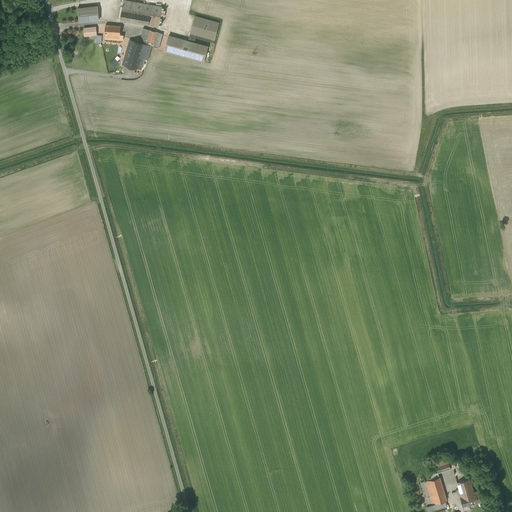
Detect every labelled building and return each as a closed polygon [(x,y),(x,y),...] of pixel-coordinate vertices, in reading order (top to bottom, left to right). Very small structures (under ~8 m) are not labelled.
[(162,5),(129,0),(123,0),(120,20),(159,26),(162,5)] [(97,6),(76,8),(77,21),(99,19),(97,6)] [(213,24),(193,20),(190,33),(211,38),(213,24)] [(121,25),(106,24),(105,39),(124,40),(124,34),(121,34),(121,25)] [(95,26),(82,28),(84,36),(96,35),(95,26)] [(162,34),(143,28),(140,38),(147,40),(146,42),(159,46),(162,34)] [(209,47),(168,36),(164,51),(204,62),(209,47)] [(151,47),(129,40),(122,65),(140,71),(144,59),(147,60),(151,47)] [(115,65),(122,58),(118,54),(111,62),(115,65)] [(448,452),(435,456),(439,469),(452,466),(448,452)] [(440,474),(425,478),(432,502),(447,498),(440,474)] [(470,477),(457,481),(464,506),(482,501),(479,489),(474,491),(470,477)]
